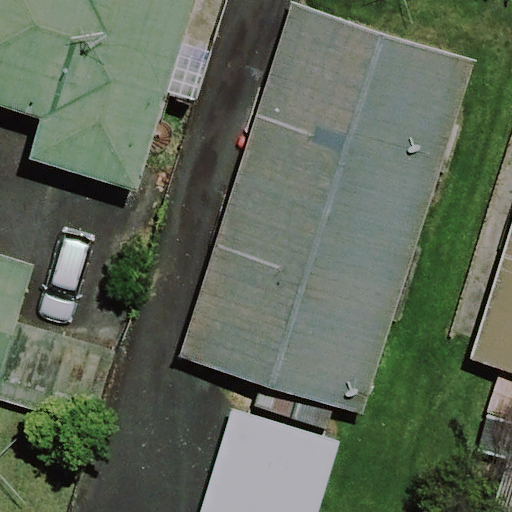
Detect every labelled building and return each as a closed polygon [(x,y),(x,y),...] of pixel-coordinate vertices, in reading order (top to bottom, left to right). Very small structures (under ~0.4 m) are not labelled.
[(0,0),(0,106),(30,117),(18,153),(125,190),(158,95),(188,105),(207,49),(171,36),(182,0),(0,0)] [(457,61),(283,9),(179,361),(353,412),(457,61)] [(511,182),(458,357),(511,374),(511,182)] [(0,354),(26,265),(0,257),(0,354)] [(309,511),(330,446),(222,413),(191,511),(309,511)] [(511,511),(511,422),(486,511),(511,511)]
